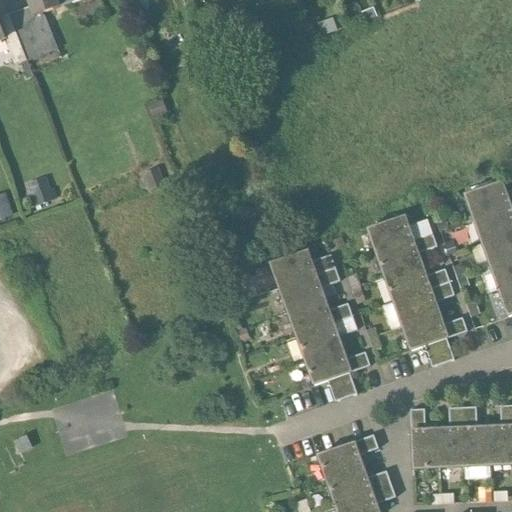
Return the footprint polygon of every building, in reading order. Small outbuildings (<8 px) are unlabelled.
[(27,0),(31,9),(34,18),(44,15),(59,9),(55,0),(27,0)] [(55,0),(59,9),(85,0),(55,0)] [(31,9),(20,13),(38,58),(57,51),(44,15),(34,18),(31,9)] [(20,13),(0,20),(0,28),(5,40),(16,67),(38,58),(20,13)] [(323,40),(338,34),(333,21),(318,27),(323,40)] [(162,104),(149,109),(153,121),(167,116),(162,104)] [(163,188),(157,172),(142,177),(148,193),(163,188)] [(45,180),(28,187),(31,194),(27,196),(32,209),(56,200),(53,190),(49,192),(45,180)] [(465,197),(474,221),(511,207),(511,193),(504,196),(500,184),(465,197)] [(4,196),(0,197),(0,220),(11,216),(4,196)] [(511,207),(474,221),(482,246),(511,235),(511,207)] [(368,231),(377,256),(433,236),(428,223),(407,230),(403,219),(368,231)] [(511,235),(482,246),(491,270),(511,262),(511,235)] [(377,256),(385,280),(421,268),(417,256),(437,249),(433,236),(377,256)] [(271,266),(280,290),(335,271),(331,257),(310,265),(306,253),(271,266)] [(511,262),(491,270),(500,294),(511,290),(511,262)] [(385,280),(394,305),(450,285),(445,272),(425,279),(421,268),(385,280)] [(280,290),(288,315),(324,302),(320,291),(340,284),(335,271),(280,290)] [(394,305),(403,329),(438,316),(434,305),(455,298),(450,285),(394,305)] [(511,290),(500,294),(509,319),(511,318),(511,290)] [(288,315),(297,339),(353,319),(348,306),(327,313),(324,302),(288,315)] [(442,328),(438,316),(403,329),(412,354),(425,349),(447,341),(467,334),(463,320),(442,328)] [(297,339),(306,363),(341,351),(337,340),(357,332),(353,319),(297,339)] [(447,341),(425,349),(432,370),(454,362),(447,341)] [(345,362),(341,351),(306,363),(314,388),(328,384),(350,376),(370,369),(365,355),(345,362)] [(350,376),(328,384),(335,405),(357,397),(350,376)] [(501,430),(489,431),(491,468),(511,467),(511,407),(500,408),(501,430)] [(465,469),(491,468),(489,431),(477,431),(476,409),(462,410),(465,469)] [(439,470),(465,469),(462,410),(449,411),(450,433),(438,433),(439,470)] [(413,471),(439,470),(438,433),(426,434),(425,412),(410,412),(413,471)] [(39,448),(34,435),(20,441),(26,454),(39,448)] [(318,457),(327,482),(362,470),(358,458),(379,451),(374,437),(318,457)] [(327,482),(336,507),(391,487),(387,474),(366,481),(362,470),(327,482)] [(336,507),(337,511),(376,511),(375,507),(396,500),(391,487),(336,507)] [(490,489),(478,489),(478,495),(476,495),(476,504),(490,503),(490,489)] [(505,493),(494,493),(494,503),(505,503),(505,493)] [(453,496),(430,498),(431,507),(453,506),(453,496)]
